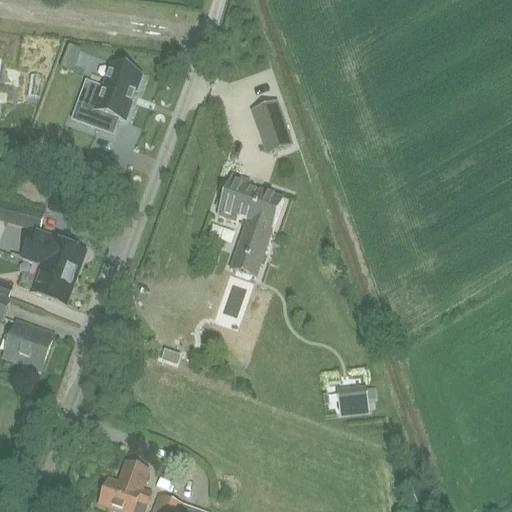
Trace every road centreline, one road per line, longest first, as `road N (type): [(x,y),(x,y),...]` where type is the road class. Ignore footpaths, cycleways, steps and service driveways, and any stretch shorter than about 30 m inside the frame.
road 1 (unclassified): [(34,511),(205,39)]
road 2 (residential): [(0,8),(205,39)]
